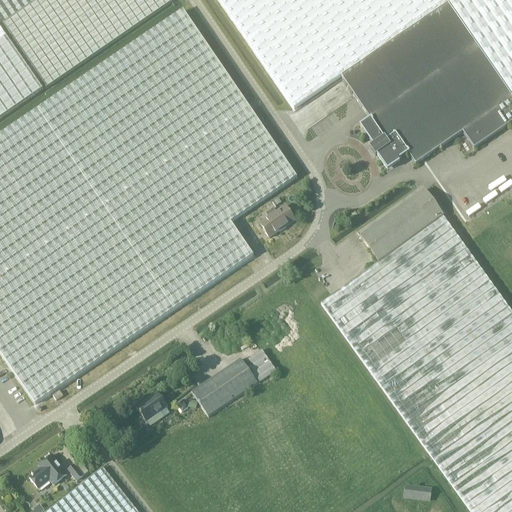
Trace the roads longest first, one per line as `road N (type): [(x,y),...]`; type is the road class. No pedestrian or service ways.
road 1 (unclassified): [(193,0),(315,179),(314,231),(0,451)]
road 2 (unknown): [(71,403),(149,511)]
